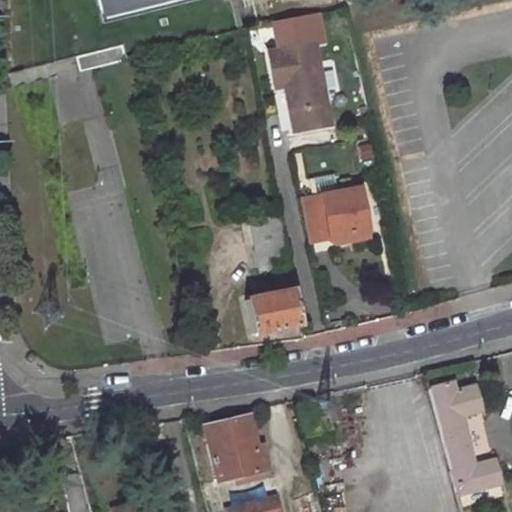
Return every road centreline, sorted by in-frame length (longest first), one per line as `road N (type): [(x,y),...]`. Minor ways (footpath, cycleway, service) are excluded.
road 1 (unclassified): [(0,416),(362,360),(511,322)]
road 2 (unknown): [(316,367),(271,124)]
